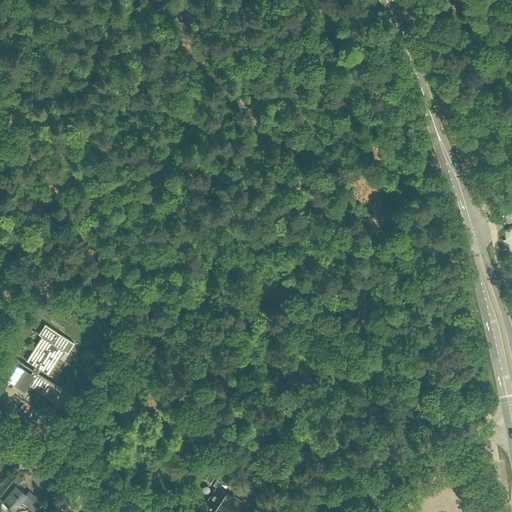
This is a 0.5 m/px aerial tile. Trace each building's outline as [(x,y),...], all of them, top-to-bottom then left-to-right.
[(50,319),(53,314),(40,306),(37,311),(50,319)] [(60,358),(64,351),(67,353),(74,343),(45,324),(38,334),(41,335),(25,360),(35,366),(32,369),(15,358),(12,363),(15,364),(6,377),(23,388),(27,382),(33,385),(32,387),(53,401),(61,388),(37,372),(39,369),(49,375),(59,358),(60,358)] [(405,418),(421,412),(415,396),(399,402),(405,418)] [(235,486),(242,475),(230,467),(222,478),(235,486)] [(28,491),(26,494),(16,485),(22,478),(18,474),(0,494),(0,499),(6,505),(7,504),(10,507),(10,506),(14,509),(21,500),(34,511),(41,502),(28,491)] [(222,511),(238,511),(244,504),(232,496),(224,490),(228,484),(218,477),(213,485),(216,488),(207,503),(221,511),(222,511)]
